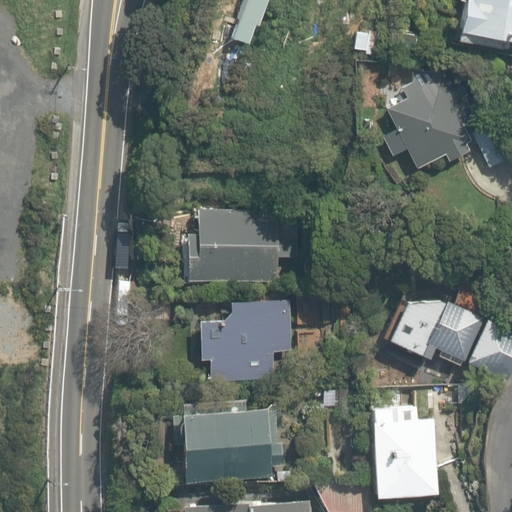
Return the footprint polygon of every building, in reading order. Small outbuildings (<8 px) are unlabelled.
[(511,0),(455,0),(451,36),(511,43),(511,0)] [(391,127),(378,132),(388,155),(401,150),(412,173),(480,143),(449,74),(436,80),(427,60),(372,85),(391,127)] [(511,86),(497,109),(511,119),(511,86)] [(170,276),(269,280),(271,257),(299,258),(301,216),(189,210),(188,234),(172,233),(170,276)] [(511,335),(402,290),(380,343),(423,361),(427,350),(499,380),(511,348),(511,335)] [(218,319),(189,320),(190,363),(204,362),(204,379),(268,378),(268,352),(285,351),(284,296),(218,297),(218,319)] [(354,495),(366,496),(427,498),(431,411),(358,407),(355,481),(354,495)] [(289,473),(287,425),(268,426),(267,410),(168,415),(172,479),(289,473)] [(354,495),(355,481),(312,479),(310,511),(365,511),(366,496),(354,495)] [(178,505),(178,511),(305,511),(305,499),(178,505)]
